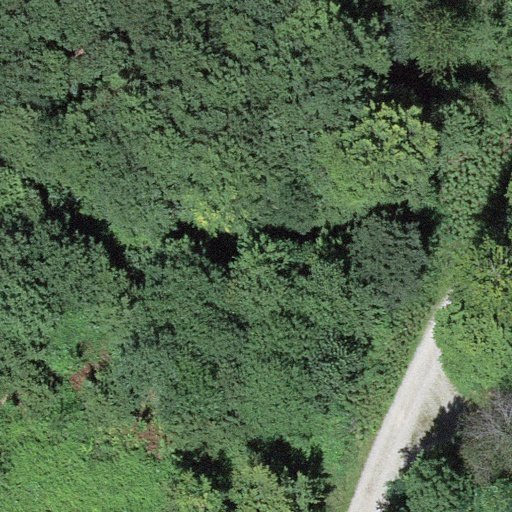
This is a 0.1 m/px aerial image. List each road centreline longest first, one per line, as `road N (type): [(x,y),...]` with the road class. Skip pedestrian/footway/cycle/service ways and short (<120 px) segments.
road 1 (track): [(511,244),(412,380),(390,433)]
road 2 (track): [(511,429),(436,444),(390,433)]
